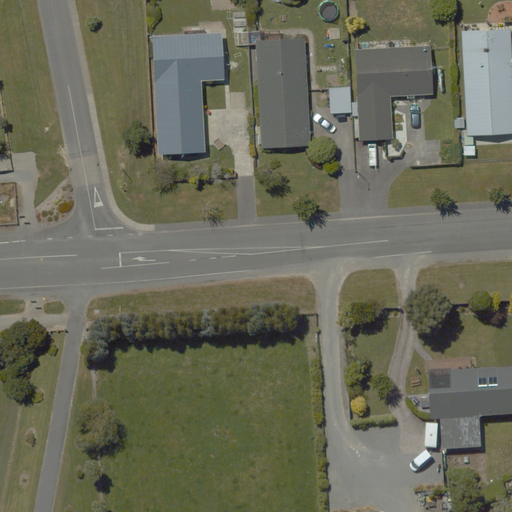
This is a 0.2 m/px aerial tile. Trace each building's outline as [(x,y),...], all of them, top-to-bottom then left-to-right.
[(464,24),(465,30),(459,30),(465,134),(511,130),(511,64),(510,28),(482,29),(481,23),(464,24)] [(177,162),(209,161),(208,112),(203,112),(202,80),(225,79),(224,32),(151,34),(154,153),(177,152),(177,162)] [(304,34),(255,37),(261,146),(310,143),(304,34)] [(355,85),(329,87),(330,114),(355,113),(355,140),(389,139),(388,103),(425,102),(425,92),(431,91),(430,53),(417,44),(352,49),(355,85)] [(295,309),(108,323),(109,343),(296,329),(295,309)] [(426,361),(427,371),(430,422),(442,421),(444,451),(480,449),(479,418),(511,416),(511,366),(470,369),(470,359),(426,361)]
